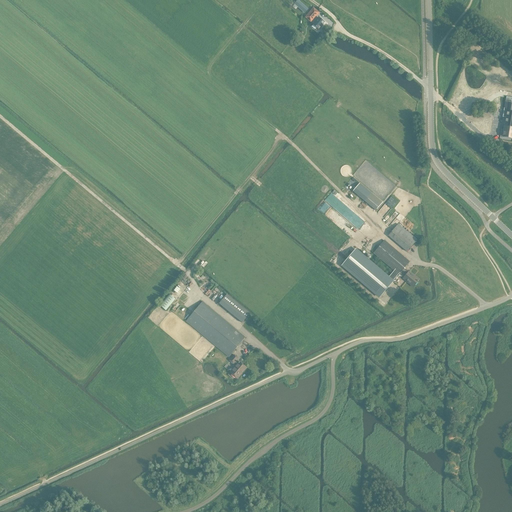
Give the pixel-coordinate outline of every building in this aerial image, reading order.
[(298,0),(295,4),(304,13),(308,9),(298,0)] [(313,7),(305,18),(307,20),(309,22),(311,23),(320,12),(313,7)] [(312,25),(313,25),(311,27),(314,30),(315,28),(318,30),(325,23),(319,18),(312,25)] [(504,110),(503,117),(507,118),(505,127),(504,128),(505,129),(504,133),(505,133),(504,137),(511,137),(511,103),(511,104),(511,100),(506,99),(504,110)] [(376,211),(383,203),(371,193),(364,201),(376,211)] [(389,226),(399,214),(396,211),(385,223),(389,226)] [(407,252),(418,239),(399,223),(388,236),(407,252)] [(356,248),(341,266),(379,298),(391,284),(394,281),(393,280),(398,275),(399,274),(403,277),(408,272),(403,269),(409,262),(384,240),(373,254),(393,271),(389,276),(356,248)] [(408,272),(403,277),(402,279),(412,287),(419,280),(408,271),(408,272)] [(169,294),(160,305),(166,310),(175,299),(169,294)] [(242,323),(250,314),(227,294),(219,304),(242,323)] [(228,357),(245,337),(202,301),(185,321),(228,357)] [(238,378),(246,368),(239,362),(239,363),(236,361),(238,359),(234,355),(230,360),(233,364),(234,363),(237,365),(231,372),(238,378)]
